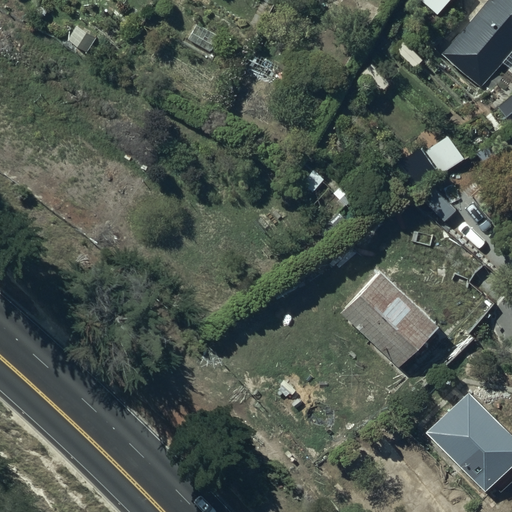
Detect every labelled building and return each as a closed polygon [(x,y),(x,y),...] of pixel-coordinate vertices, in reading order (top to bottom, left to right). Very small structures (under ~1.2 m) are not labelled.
[(426,0),(438,9),(445,0),(426,0)] [(511,0),(487,0),(444,56),(481,85),(511,48),(511,0)] [(196,20),(187,37),(211,50),(220,33),(196,20)] [(465,154),(448,128),(421,146),(438,172),(465,154)] [(414,188),(444,218),(456,206),(426,176),(414,188)] [(442,330),(380,274),(340,319),(403,374),(442,330)] [(511,474),(511,442),(467,399),(424,442),(486,501),(511,474)]
